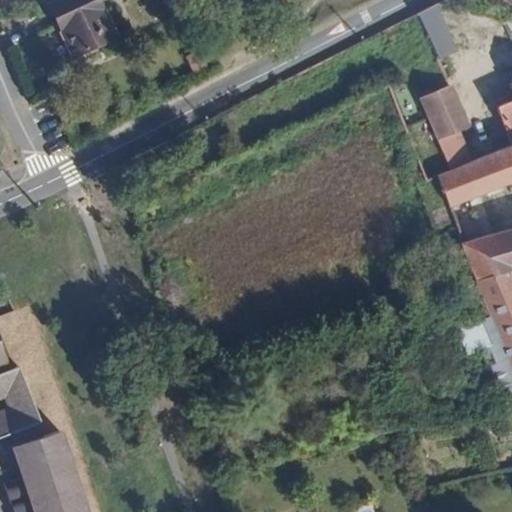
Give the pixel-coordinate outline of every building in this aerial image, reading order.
[(89,0),(65,0),(45,8),(67,58),(107,41),(89,0)] [(457,51),(436,3),(416,13),(436,60),(457,51)] [(452,170),(474,162),(460,132),(469,127),(451,85),(448,86),(421,99),(452,170)] [(511,142),(511,102),(498,109),(511,142)] [(511,146),(474,162),(452,170),(438,176),(449,207),(511,182),(511,146)] [(511,267),(511,229),(461,245),(462,247),(473,275),(474,279),(511,267)] [(511,267),(474,279),(489,317),(473,322),(511,417),(511,267)] [(35,425),(39,423),(17,368),(2,373),(0,366),(0,438),(8,435),(35,425)] [(35,425),(8,435),(22,478),(4,485),(12,511),(85,511),(59,432),(40,438),(35,425)]
